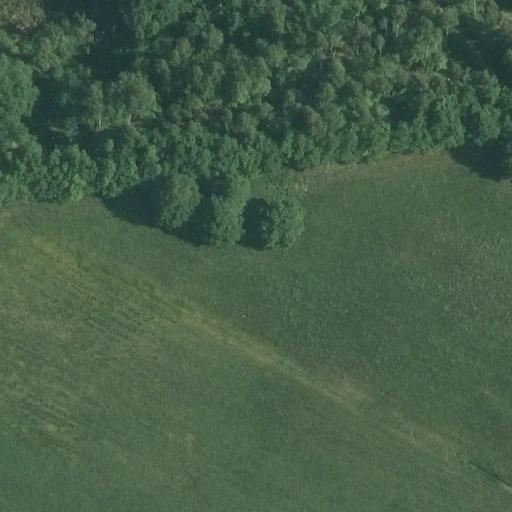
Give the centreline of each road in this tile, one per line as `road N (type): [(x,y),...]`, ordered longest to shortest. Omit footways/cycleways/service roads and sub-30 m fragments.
road 1 (track): [(0,138),(222,0)]
road 2 (track): [(428,0),(511,98)]
